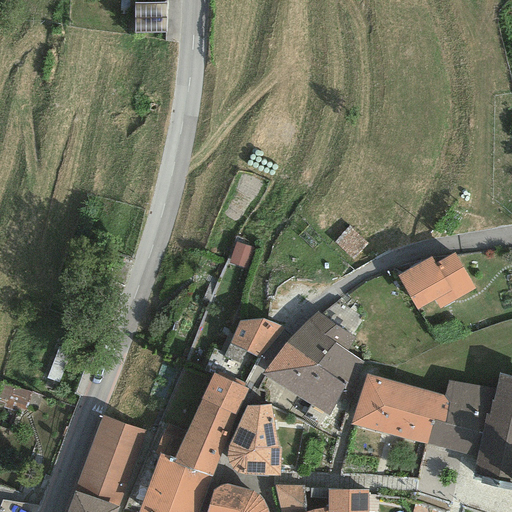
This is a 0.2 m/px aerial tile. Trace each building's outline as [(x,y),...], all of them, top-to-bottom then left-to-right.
[(367,242),(348,225),(332,242),(352,260),(367,242)] [(253,247),(238,242),(231,261),(246,267),(253,247)] [(434,300),(439,309),(475,289),(454,253),(434,264),(430,256),(396,275),(416,310),(434,300)] [(285,342),(261,375),(329,417),(344,388),(359,397),(366,374),(369,365),(347,349),(355,338),(317,311),(285,342)] [(228,344),(257,357),(281,326),(263,318),(238,321),(228,344)] [(173,459),(172,462),(211,476),(234,415),(247,389),(213,374),(200,399),(173,459)] [(359,397),(349,425),(427,445),(432,420),(443,423),(449,397),(443,395),(366,374),(359,397)] [(494,390),(447,379),(443,395),(449,397),(443,423),(432,420),(427,445),(477,456),(473,474),(481,476),(479,483),(511,490),(511,377),(498,375),(494,390)] [(31,393),(1,382),(0,384),(0,408),(11,412),(13,406),(25,410),(31,393)] [(244,475),(279,476),(281,448),(277,447),(272,404),(246,406),(228,444),(226,451),(226,457),(229,464),(232,469),(237,473),(244,475)] [(145,432),(101,414),(73,491),(118,507),(145,432)] [(173,459),(159,454),(137,511),(198,511),(211,476),(172,462),(173,459)] [(205,511),(267,511),(264,501),(260,496),(253,491),(225,485),(218,487),(212,491),(205,511)] [(367,511),(368,490),(326,489),(327,509),(312,510),(307,511),(305,511),(303,485),(275,486),(279,511),(367,511)] [(115,511),(118,507),(73,491),(65,511),(115,511)] [(440,511),(414,503),(411,511),(440,511)]
